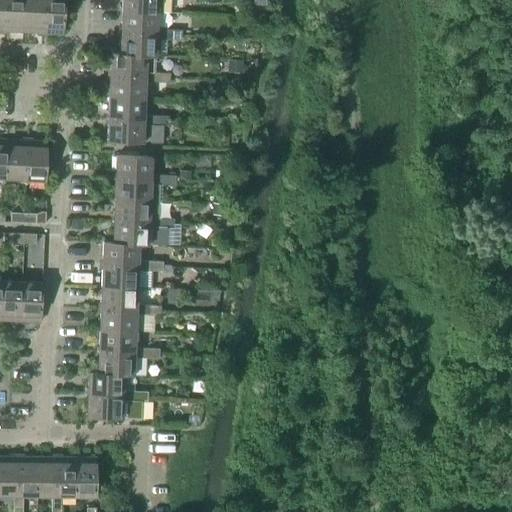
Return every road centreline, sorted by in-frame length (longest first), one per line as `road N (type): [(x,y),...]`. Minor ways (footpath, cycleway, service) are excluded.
road 1 (residential): [(36,430),(61,85)]
road 2 (residential): [(140,511),(141,440),(134,433),(36,430)]
